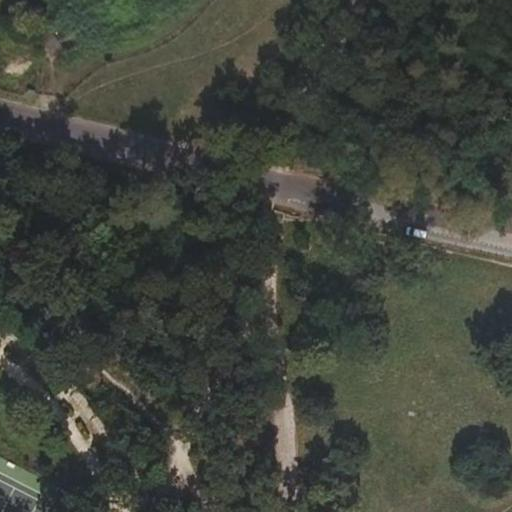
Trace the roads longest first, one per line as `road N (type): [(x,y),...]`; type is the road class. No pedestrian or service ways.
road 1 (unclassified): [(511,236),(0,115)]
road 2 (unknown): [(293,140),(273,290),(285,511)]
road 3 (unknown): [(208,511),(137,398),(0,288)]
road 4 (track): [(273,290),(138,511)]
road 5 (unknown): [(293,140),(316,57),(361,0)]
